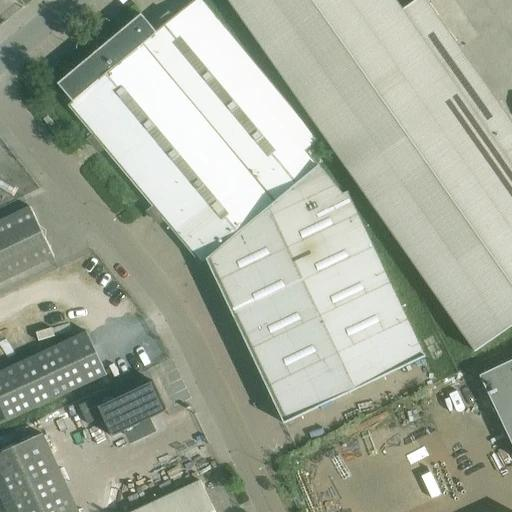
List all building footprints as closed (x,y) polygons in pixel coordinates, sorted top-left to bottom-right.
[(208,259),(320,166),(307,150),(319,140),(203,0),(196,0),(158,32),(142,14),(60,82),(75,100),(70,105),(202,264),(208,259)] [(397,0),(231,0),(478,352),(511,327),(511,117),(429,0),(418,0),(404,10),(397,0)] [(343,194),(320,166),(208,259),(284,424),(425,357),(348,192),(343,194)] [(30,207),(0,221),(0,283),(54,258),(30,207)] [(0,425),(108,375),(87,331),(0,371),(0,425)] [(511,444),(511,361),(480,376),(511,444)] [(168,411),(160,395),(154,382),(149,384),(146,385),(143,378),(145,377),(144,376),(112,391),(88,402),(79,406),(84,415),(88,424),(94,421),(103,417),(108,428),(112,437),(118,434),(125,432),(124,431),(127,430),(128,430),(130,434),(132,440),(141,436),(149,432),(147,428),(144,422),(149,419),(150,420),(159,415),(167,412),(168,411)] [(0,496),(7,511),(78,511),(43,434),(0,453),(0,496)] [(214,511),(200,481),(133,511),(214,511)]
